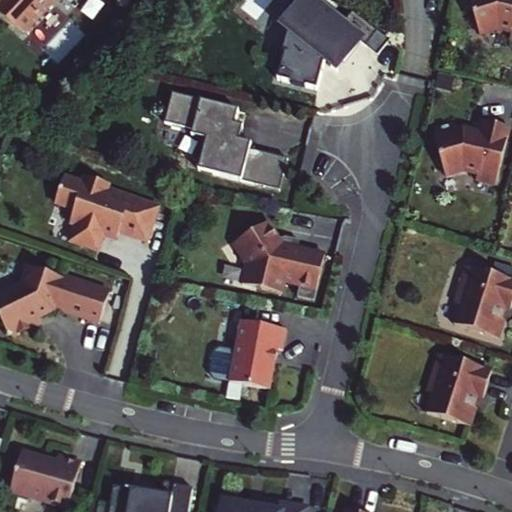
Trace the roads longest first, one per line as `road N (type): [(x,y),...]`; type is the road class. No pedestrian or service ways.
road 1 (residential): [(401,108),(320,446)]
road 2 (residential): [(320,446),(184,429),(0,378)]
road 3 (residential): [(511,496),(320,446)]
